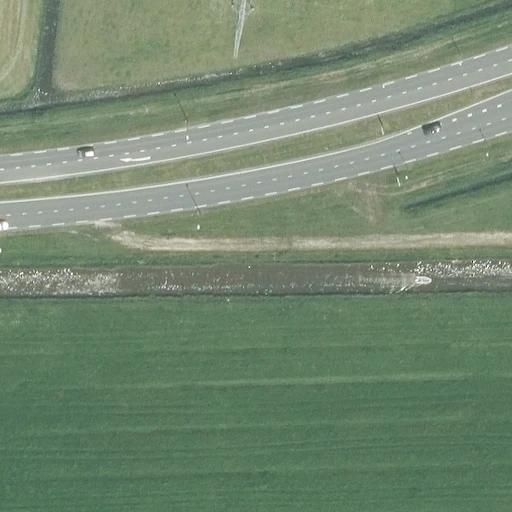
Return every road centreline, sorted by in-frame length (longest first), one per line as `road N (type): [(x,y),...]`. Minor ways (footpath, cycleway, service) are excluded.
road 1 (trunk): [(511,59),(249,131),(0,169)]
road 2 (trunk): [(0,217),(267,182),(511,117)]
